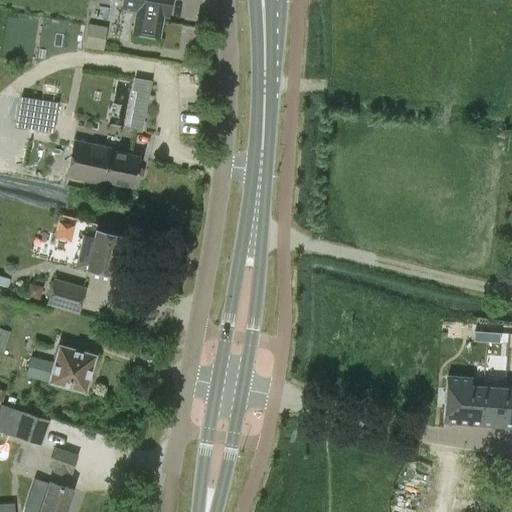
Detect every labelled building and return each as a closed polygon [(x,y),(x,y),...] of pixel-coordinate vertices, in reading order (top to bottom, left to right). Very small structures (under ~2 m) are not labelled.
[(163,18),(168,18),(169,19),(172,0),(115,0),(123,1),(122,11),(136,13),(132,34),(159,39),(163,18)] [(91,23),(88,46),(107,48),(109,24),(91,23)] [(36,128),(37,128),(41,101),(21,97),(17,125),(36,128)] [(135,127),(146,128),(148,100),(136,100),(135,127)] [(57,103),(41,101),(37,128),(53,131),(57,103)] [(30,136),(28,161),(56,162),(57,137),(30,136)] [(105,186),(106,183),(135,189),(141,158),(112,152),(113,149),(73,141),(66,179),(105,186)] [(89,262),(88,270),(115,276),(123,238),(96,232),(93,246),(83,244),(79,260),(89,262)] [(52,279),(46,304),(78,313),(85,288),(52,279)] [(39,300),(41,292),(37,285),(30,283),(26,296),(39,300)] [(473,330),(472,340),(486,341),(487,332),(473,330)] [(487,332),(486,341),(499,342),(500,332),(487,332)] [(26,374),(50,380),(84,390),(94,356),(59,346),(54,364),(31,357),(26,374)] [(447,375),(444,422),(480,425),(484,385),(471,384),(472,377),(447,375)] [(484,385),(480,425),(502,426),(505,382),(483,381),(482,385),(484,385)] [(511,382),(505,382),(502,426),(511,427),(511,382)] [(23,412),(15,435),(41,444),(48,420),(23,412)] [(65,511),(73,489),(64,486),(69,473),(71,473),(77,455),(55,447),(49,466),(54,468),(49,483),(38,511),(65,511)] [(15,511),(15,503),(0,503),(0,511),(15,511)]
